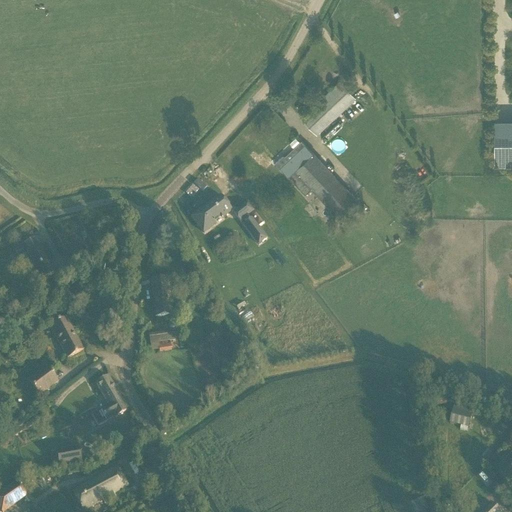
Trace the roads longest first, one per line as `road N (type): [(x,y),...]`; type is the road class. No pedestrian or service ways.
road 1 (unclassified): [(201,511),(129,391),(126,352),(147,216)]
road 2 (unclassified): [(147,216),(283,68),(320,0)]
road 3 (unclassified): [(147,216),(116,201),(38,213),(0,188)]
